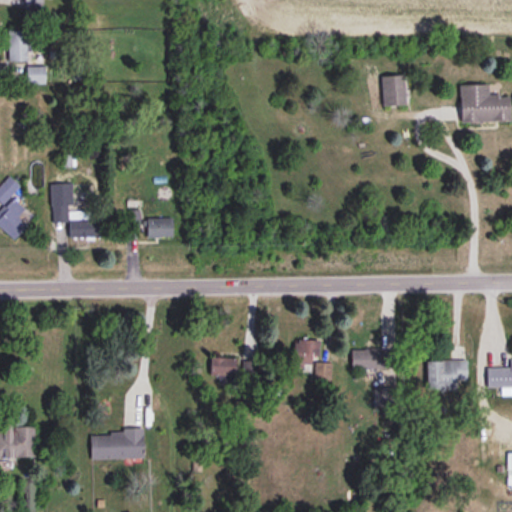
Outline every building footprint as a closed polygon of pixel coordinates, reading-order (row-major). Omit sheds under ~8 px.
[(43,0),(23,0),(23,9),(43,9),(43,0)] [(8,62),(26,62),(26,32),(8,32),(8,62)] [(45,84),(45,68),(25,68),(25,84),(45,84)] [(380,107),(404,107),(404,77),(380,77),(380,107)] [(509,122),(508,96),(487,96),(487,85),(458,86),(458,123),(509,122)] [(0,188),(0,192),(5,198),(17,188),(9,180),(0,188)] [(67,239),(101,238),(101,210),(72,211),(72,184),(50,184),(51,220),(67,220),(67,239)] [(8,207),(0,215),(0,228),(13,241),(28,225),(8,207)] [(146,219),(146,238),(171,238),(171,219),(146,219)] [(329,389),(330,364),(317,364),(317,342),(293,341),(292,365),(313,365),(312,389),(329,389)] [(387,369),(387,350),(350,350),(350,369),(387,369)] [(235,359),(209,359),(209,377),(235,377),(235,359)] [(509,369),(486,369),(486,389),(511,389),(511,360),(509,360),(509,369)] [(466,381),(466,361),(425,361),(425,390),(456,391),(456,381),(466,381)] [(0,458),(33,459),(33,427),(0,427),(0,458)] [(141,432),(89,433),(89,461),(142,460),(141,432)] [(20,483),(19,511),(34,511),(35,483),(20,483)]
